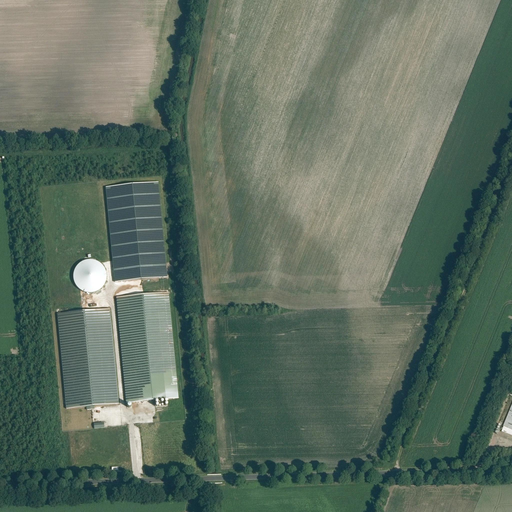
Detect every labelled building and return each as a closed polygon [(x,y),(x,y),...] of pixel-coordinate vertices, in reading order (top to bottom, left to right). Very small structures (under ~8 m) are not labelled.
[(158,183),(105,188),(114,283),(167,278),(158,183)] [(96,294),(101,291),(104,286),(106,281),(106,276),(105,271),(102,267),(98,263),(93,262),(88,261),(83,262),(79,265),(75,270),(73,275),(73,281),(75,286),(79,291),(84,294),(90,295),(96,294)] [(116,299),(126,404),(178,400),(169,294),(116,299)] [(66,410),(119,405),(110,310),(57,315),(66,410)] [(511,402),(502,427),(511,430),(511,402)]
